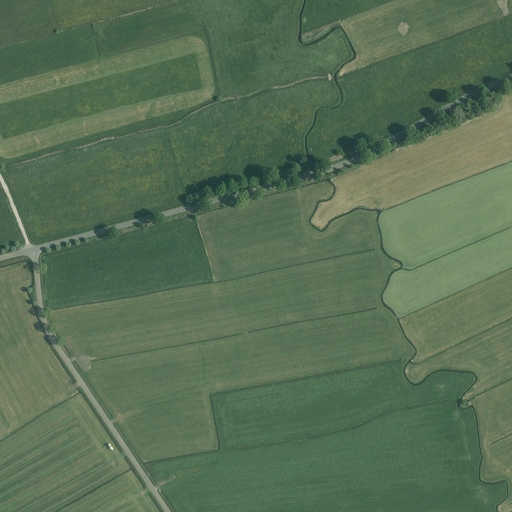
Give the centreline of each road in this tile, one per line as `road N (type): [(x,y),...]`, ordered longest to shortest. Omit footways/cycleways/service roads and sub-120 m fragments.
road 1 (unclassified): [(31,251),(331,168),(467,91),(511,75)]
road 2 (unclassified): [(166,511),(47,332),(31,251)]
